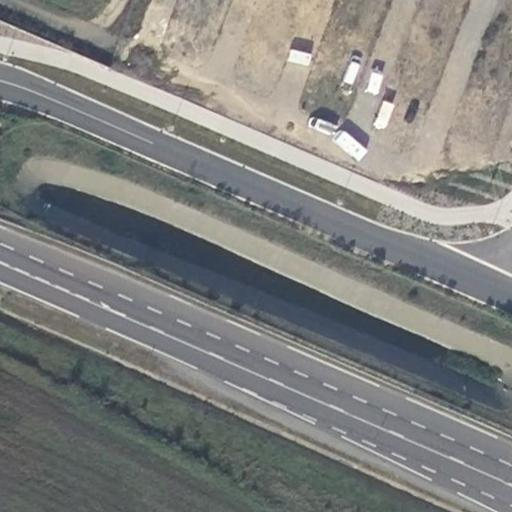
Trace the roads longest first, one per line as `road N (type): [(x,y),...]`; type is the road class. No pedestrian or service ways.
road 1 (unclassified): [(511,291),(48,92),(0,80)]
road 2 (primary): [(249,371),(366,448),(507,511)]
road 3 (primary): [(249,371),(511,484)]
road 4 (primary): [(511,465),(368,399),(249,371)]
road 5 (primary): [(0,263),(249,371)]
road 6 (track): [(0,0),(75,32),(97,28),(121,0)]
